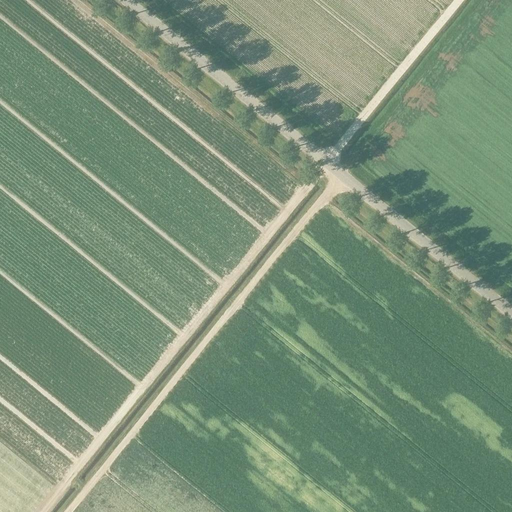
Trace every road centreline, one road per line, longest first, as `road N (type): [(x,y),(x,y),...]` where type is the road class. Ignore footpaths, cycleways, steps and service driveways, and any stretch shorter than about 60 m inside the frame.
road 1 (secondary): [(511,314),(124,0)]
road 2 (unknown): [(464,0),(331,168)]
